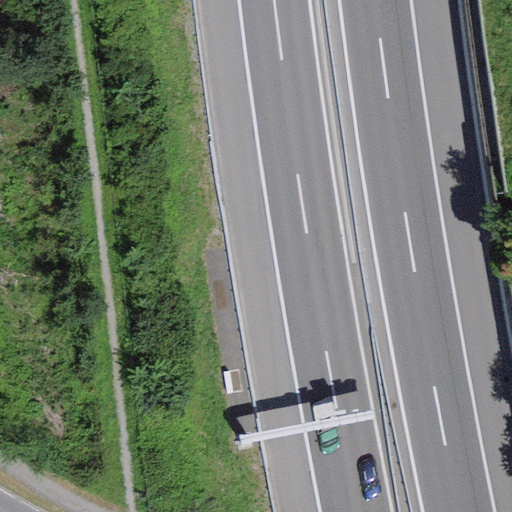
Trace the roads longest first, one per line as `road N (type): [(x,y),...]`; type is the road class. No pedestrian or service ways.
road 1 (motorway): [(458,511),(375,0)]
road 2 (motorway): [(274,0),(356,511)]
